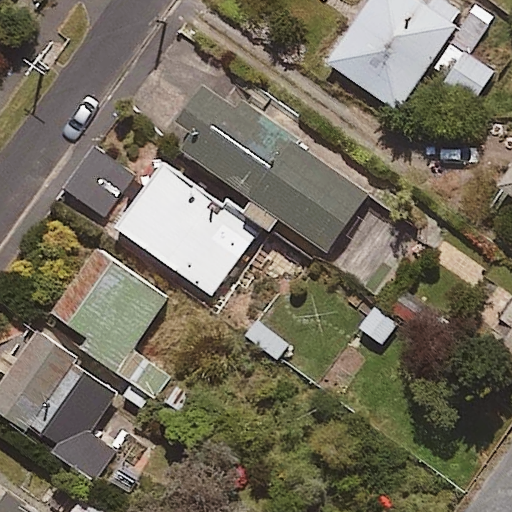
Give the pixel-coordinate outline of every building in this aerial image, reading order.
[(0,0),(0,13),(3,15),(13,0),(0,0)] [(473,10),(462,25),(426,0),(373,0),(329,65),(400,114),(429,73),(476,105),(500,71),(475,53),(495,25),(473,10)] [(370,199),(235,102),(194,159),(329,256),(370,199)] [(63,192),(104,221),(143,167),(102,138),(63,192)] [(258,234),(167,167),(122,230),(214,296),(258,234)] [(168,302),(93,251),(51,312),(98,344),(93,352),(159,396),(171,377),(134,352),(168,302)] [(405,324),(374,303),(357,329),(387,350),(405,324)] [(0,410),(29,431),(78,364),(38,335),(0,387),(0,410)] [(78,364),(29,431),(96,479),(116,452),(92,434),(121,394),(78,364)] [(36,511),(6,490),(0,498),(0,511),(36,511)]
